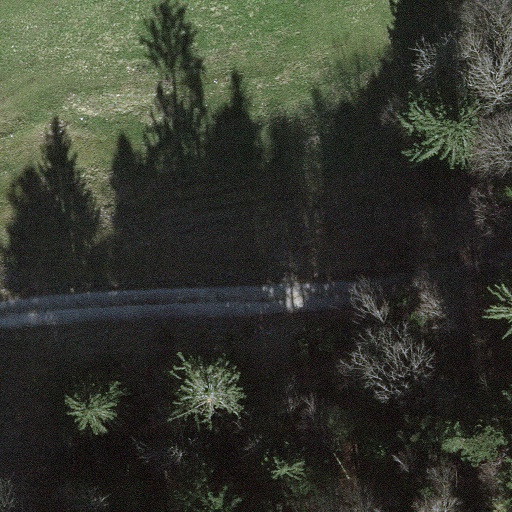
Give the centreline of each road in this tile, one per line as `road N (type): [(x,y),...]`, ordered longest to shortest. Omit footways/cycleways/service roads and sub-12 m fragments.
road 1 (track): [(0,91),(511,0)]
road 2 (track): [(0,306),(387,287),(511,258)]
